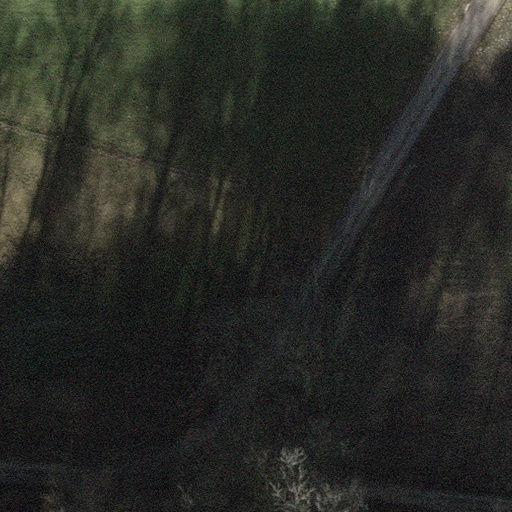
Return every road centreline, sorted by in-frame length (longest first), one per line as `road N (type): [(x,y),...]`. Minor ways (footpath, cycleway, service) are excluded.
road 1 (track): [(89,473),(238,396),(486,0)]
road 2 (track): [(89,473),(511,504)]
